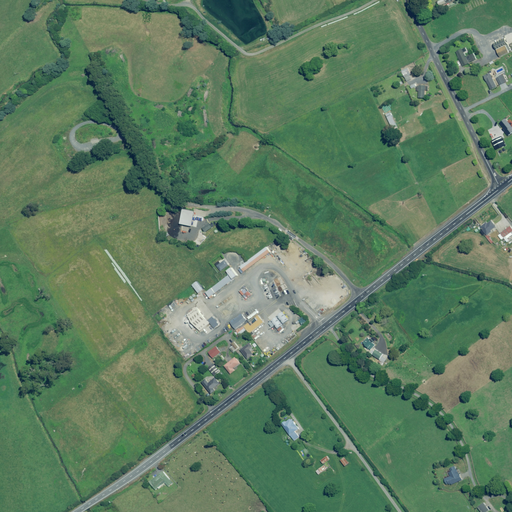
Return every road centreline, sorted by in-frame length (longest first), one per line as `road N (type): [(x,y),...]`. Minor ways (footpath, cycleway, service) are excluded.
road 1 (primary): [(500,188),(78,511)]
road 2 (unknown): [(296,291),(352,366),(419,398),(453,431),(478,499),(493,511)]
road 3 (residential): [(408,0),(500,188)]
